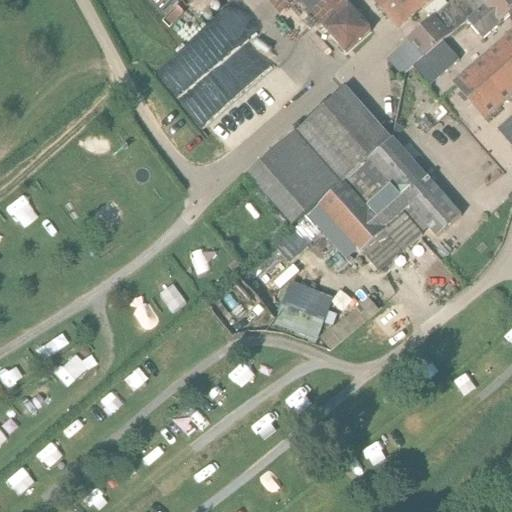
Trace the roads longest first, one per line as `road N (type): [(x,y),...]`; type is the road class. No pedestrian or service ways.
road 1 (track): [(381,366),(200,511)]
road 2 (track): [(96,294),(113,345),(107,371),(0,463)]
road 3 (track): [(125,83),(0,192)]
